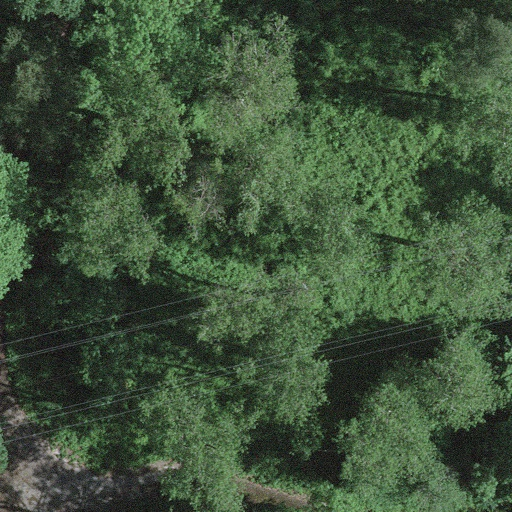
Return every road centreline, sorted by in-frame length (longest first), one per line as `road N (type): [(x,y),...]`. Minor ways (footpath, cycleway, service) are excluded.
road 1 (track): [(0,392),(52,475),(171,480),(288,511)]
road 2 (track): [(64,0),(20,104),(0,197)]
